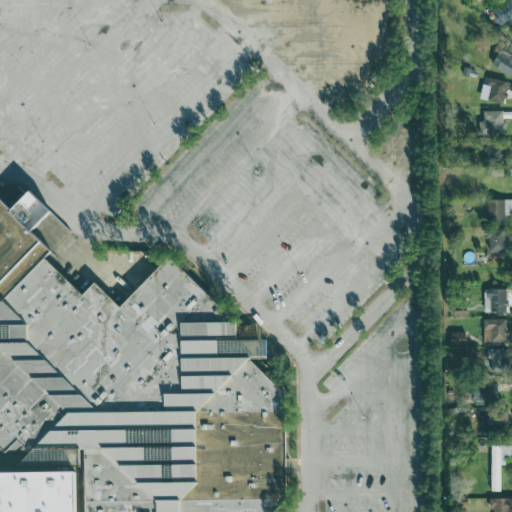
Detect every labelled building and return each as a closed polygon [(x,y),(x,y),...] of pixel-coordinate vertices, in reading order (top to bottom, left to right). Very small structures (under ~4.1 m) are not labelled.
[(511,23),(510,20),(511,18),(511,0),(509,0),(491,10),(501,29),(511,23)] [(511,75),(511,49),(503,45),(492,66),(511,75)] [(504,103),(509,81),(491,77),(486,99),(504,103)] [(482,111),(482,133),(505,132),(504,110),(482,111)] [(485,163),(509,164),(510,146),(486,145),(485,163)] [(0,197),(12,210),(31,189),(52,210),(33,230),(51,250),(46,256),(83,294),(96,282),(120,306),(169,258),(238,323),(237,341),(267,341),(268,360),(252,359),(285,393),(286,503),(277,511),(0,511),(0,468),(13,468),(32,452),(18,439),(5,453),(0,447),(0,197)] [(511,199),(487,199),(487,240),(490,240),(490,252),(508,252),(508,220),(511,220),(511,213),(511,212),(511,199)] [(485,312),(509,312),(509,306),(511,305),(511,288),(484,289),(485,312)] [(508,342),(508,318),(483,319),(484,342),(508,342)] [(451,346),(466,345),(466,332),(451,332),(451,346)] [(503,349),(487,348),(487,368),(502,368),(503,349)] [(474,384),(474,402),(498,402),(498,383),(474,384)] [(500,491),(500,465),(505,465),(505,456),(511,456),(511,445),(490,445),(491,491),(500,491)] [(511,497),(489,498),(490,509),(493,509),(493,511),(511,511),(511,497)]
